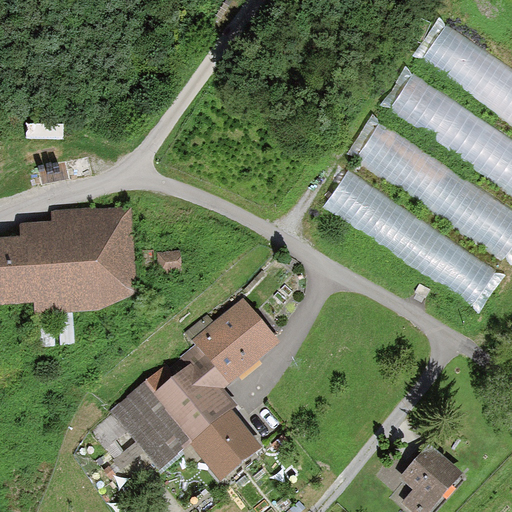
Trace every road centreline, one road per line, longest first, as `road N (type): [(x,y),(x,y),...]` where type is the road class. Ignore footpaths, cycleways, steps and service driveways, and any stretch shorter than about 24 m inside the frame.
road 1 (track): [(0,209),(128,177),(186,188),(511,381)]
road 2 (track): [(128,177),(255,0)]
road 3 (unknown): [(451,341),(392,439),(357,475)]
